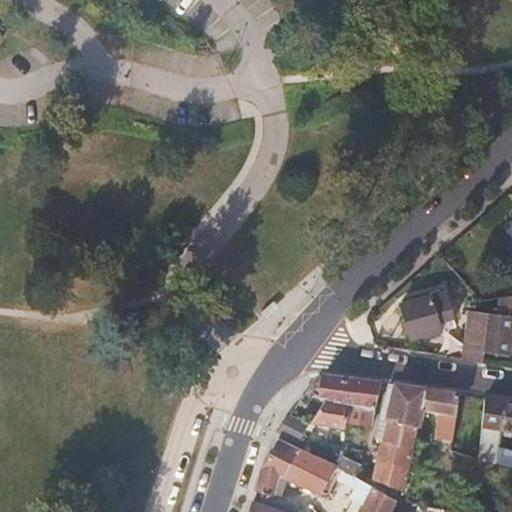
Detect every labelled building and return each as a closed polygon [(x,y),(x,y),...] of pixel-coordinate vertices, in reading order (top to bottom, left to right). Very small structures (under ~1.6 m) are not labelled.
[(453,320),(446,292),(402,304),(412,339),(442,330),(441,323),(453,320)] [(511,296),(499,298),(498,312),(488,312),(488,313),(484,353),(509,357),(511,332),(511,296)] [(484,353),(488,313),(468,311),(463,359),(483,362),(484,353)] [(372,427),(381,385),(322,376),(319,400),(326,402),(351,407),(347,423),(372,427)] [(423,411),(427,391),(394,387),(386,419),(419,427),(423,411)] [(455,441),(459,396),(427,391),(423,411),(439,414),(436,438),(455,441)] [(511,451),(502,449),(503,432),(511,433),(511,403),(486,399),(480,459),(511,466),(511,451)] [(347,423),(351,407),(326,402),(312,424),(344,431),(347,423)] [(299,442),(310,427),(290,416),(279,433),(280,434),(299,442)] [(416,437),(419,427),(386,419),(382,442),(413,451),(416,437)] [(285,478),(301,450),(277,440),(263,465),(256,491),(274,497),(277,488),(281,477),(285,478)] [(403,492),(413,451),(382,442),(377,465),(375,480),(403,492)] [(321,496),(334,467),(301,450),(285,478),(288,480),(321,496)] [(486,464),(458,454),(452,469),(482,478),(486,464)] [(357,479),(362,467),(344,457),(338,469),(341,471),(357,479)] [(392,511),(397,503),(357,479),(341,471),(337,480),(354,490),(351,499),(362,505),(358,511),(392,511)] [(284,491),(288,480),(285,478),(281,477),(277,488),(284,491)] [(358,511),(362,505),(351,499),(345,511),(358,511)] [(281,511),(253,503),(250,511),(281,511)]
